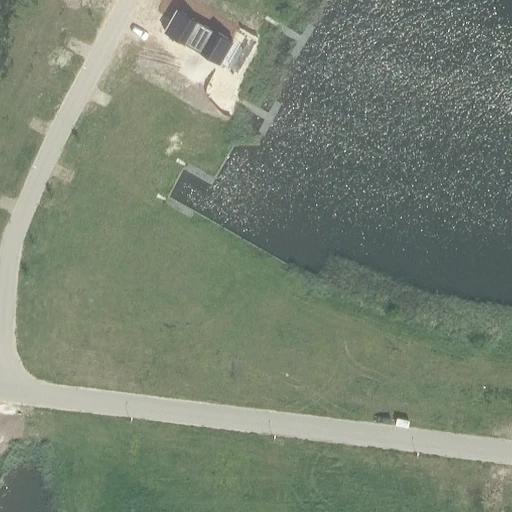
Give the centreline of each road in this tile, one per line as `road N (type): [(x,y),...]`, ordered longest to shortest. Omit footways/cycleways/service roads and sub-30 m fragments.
road 1 (residential): [(511,454),(0,390)]
road 2 (residential): [(127,0),(20,216),(9,249),(0,362)]
